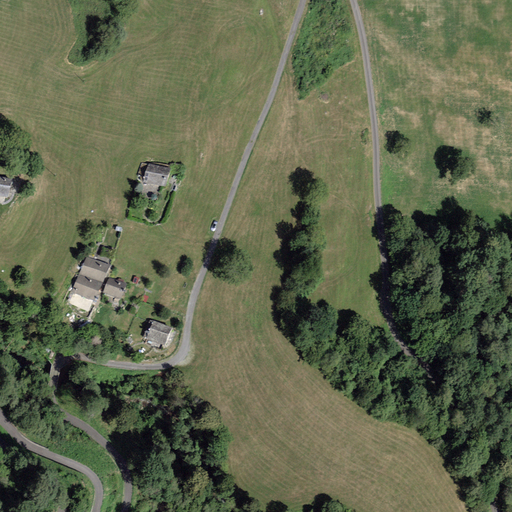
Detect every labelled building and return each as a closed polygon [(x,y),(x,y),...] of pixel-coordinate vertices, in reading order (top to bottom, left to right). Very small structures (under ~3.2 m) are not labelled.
[(170,171),(147,166),(143,183),(166,188),(170,171)] [(13,181),(0,178),(0,196),(10,198),(13,181)] [(112,268),(87,257),(79,276),(103,287),(107,278),(112,268)] [(103,287),(79,276),(71,292),(96,303),(101,292),(103,287)] [(125,286),(107,278),(103,287),(101,292),(119,300),(125,286)] [(171,330),(153,323),(148,337),(166,344),(171,330)]
